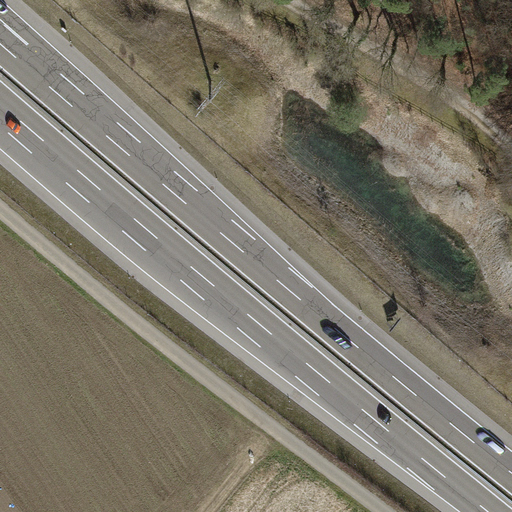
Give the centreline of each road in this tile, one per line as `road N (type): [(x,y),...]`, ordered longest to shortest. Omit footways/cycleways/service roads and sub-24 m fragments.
road 1 (motorway): [(511,470),(0,35)]
road 2 (motorway): [(0,114),(483,511)]
road 3 (track): [(0,212),(384,511)]
road 4 (track): [(287,0),(425,77),(511,147)]
